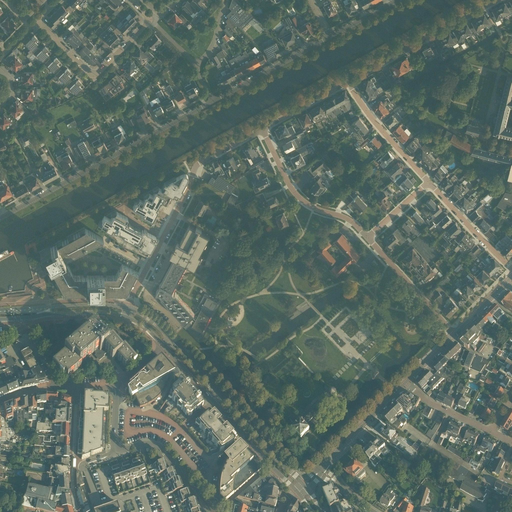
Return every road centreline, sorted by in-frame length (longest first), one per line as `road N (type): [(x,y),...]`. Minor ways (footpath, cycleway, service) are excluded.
road 1 (residential): [(0,218),(213,100)]
road 2 (residential): [(128,308),(195,165),(262,129)]
road 3 (tertiary): [(304,485),(171,341)]
road 4 (residential): [(346,80),(496,0)]
road 5 (tertiary): [(164,347),(269,465)]
road 6 (residential): [(367,237),(295,194),(262,129)]
road 7 (residential): [(149,19),(97,73),(35,20)]
road 8 (residential): [(213,100),(329,37)]
road 9 (residential): [(428,181),(346,80)]
road 10 (residential): [(453,334),(367,237)]
road 11 (tertiary): [(128,308),(0,311)]
road 12 (tertiary): [(0,319),(99,311),(125,317)]
road 13 (residential): [(511,268),(428,181)]
